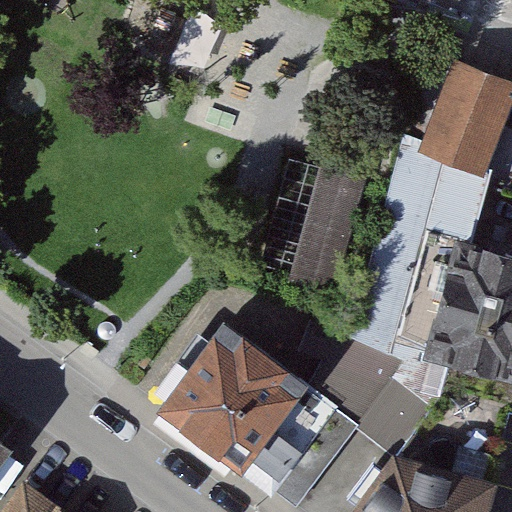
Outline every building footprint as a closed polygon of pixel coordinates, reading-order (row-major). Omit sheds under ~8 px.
[(511,113),(511,80),(450,61),(419,157),(491,180),(511,113)] [(374,170),(317,157),(287,284),(342,297),(374,170)] [(488,191),(406,164),(347,342),(429,369),(488,191)] [(305,385),(219,313),(148,396),(235,469),(305,385)] [(500,511),(511,496),(511,494),(406,420),(340,511),(500,511)] [(84,511),(30,472),(0,511),(84,511)]
